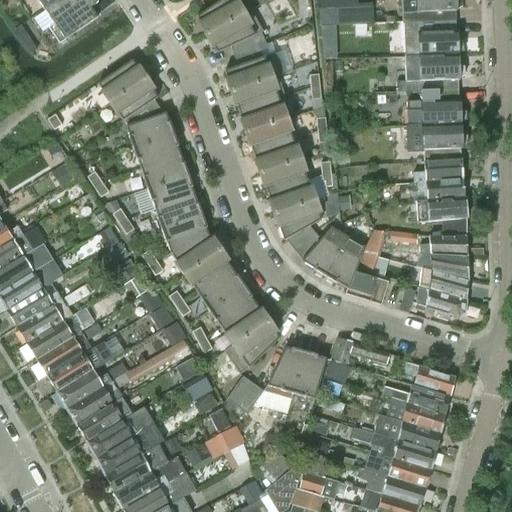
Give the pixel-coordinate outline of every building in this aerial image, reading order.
[(35,0),(42,10),(57,0),(35,0)] [(57,0),(42,10),(52,25),(47,28),(58,44),(96,18),(89,8),(94,5),(96,2),(96,0),(57,0)] [(233,0),(221,0),(195,18),(199,24),(198,25),(200,28),(201,27),(204,33),(203,33),(204,34),(204,35),(204,36),(250,11),(249,10),(242,14),(236,3),(235,4),(233,0)] [(373,10),(372,0),(315,0),(319,27),(320,27),(336,27),(402,24),(402,13),(391,13),(391,9),(373,10)] [(460,7),(459,0),(400,0),(402,13),(402,24),(407,24),(454,23),(453,12),(455,12),(455,10),(460,7)] [(250,11),(204,36),(205,38),(206,37),(207,39),(207,38),(210,44),(209,44),(211,47),(215,54),(229,47),(233,57),(257,48),(265,45),(260,33),(262,33),(250,11)] [(407,24),(408,33),(402,34),(403,59),(456,57),(456,55),(462,52),(461,44),(456,41),(455,32),(454,32),(454,23),(407,24)] [(336,27),(320,27),(323,60),(337,60),(336,27)] [(237,67),(223,72),(226,81),(225,81),(226,84),(227,84),(229,90),(230,91),(229,92),(230,93),(276,77),(276,76),(271,78),(267,67),(266,67),(263,58),(261,58),(257,48),(233,57),(237,67)] [(463,76),(462,68),(457,65),(456,57),(403,59),(404,82),(395,83),(395,94),(418,93),(457,91),(456,81),(457,81),(457,79),(463,76)] [(131,61),(96,85),(101,93),(108,104),(144,79),(143,78),(142,77),(141,77),(138,72),(139,71),(137,69),(136,69),(131,61)] [(317,75),(308,76),(309,88),(318,87),(317,75)] [(276,77),(230,93),(230,95),(231,95),(232,96),(234,102),(233,102),(234,105),(235,105),(237,113),(284,97),(276,77)] [(145,81),(144,79),(108,104),(115,115),(116,114),(121,122),(123,121),(153,101),(156,98),(151,90),(152,90),(150,87),(149,88),(145,83),(144,81),(145,81)] [(318,87),(309,88),(310,101),(319,100),(318,87)] [(457,101),(457,91),(418,93),(418,103),(457,101)] [(284,97),(237,113),(240,122),(241,125),(242,125),(244,130),(244,132),(243,132),(244,134),(285,120),(281,107),(280,108),(277,100),(284,98),(284,97)] [(153,101),(123,121),(126,127),(162,115),(153,101)] [(457,101),(418,103),(404,103),(405,129),(459,127),(459,124),(464,121),(464,113),(458,110),(458,101),(457,101)] [(162,115),(126,127),(125,128),(128,137),(127,137),(131,149),(172,135),(172,133),(171,133),(170,132),(168,126),(169,126),(168,122),(167,123),(164,114),(162,115)] [(54,115),(46,121),(53,131),(61,126),(54,115)] [(314,120),(316,132),(325,131),(324,119),(314,120)] [(285,120),(244,134),(244,136),(245,135),(246,137),(248,143),(247,143),(248,146),(249,146),(252,154),(291,140),(289,132),(285,120)] [(459,127),(405,129),(406,153),(422,152),(459,150),(459,149),(460,149),(460,148),(465,145),(465,137),(459,134),(459,127)] [(325,131),(316,132),(317,144),(326,143),(325,131)] [(173,138),(172,136),(173,136),(172,135),(131,149),(136,161),(139,169),(179,155),(176,147),(177,147),(176,144),(174,144),(172,138),(173,138)] [(291,140),(252,154),(255,162),(254,163),(255,166),(256,165),(258,171),(258,173),(258,175),(299,160),(295,148),(294,148),(291,140)] [(459,150),(422,152),(422,164),(460,162),(459,150)] [(182,163),(179,155),(139,169),(142,177),(141,178),(145,190),(187,175),(186,174),(185,174),(185,172),(184,173),(183,167),(184,166),(182,163)] [(299,160),(258,175),(259,176),(260,176),(260,178),(262,183),(261,184),(262,187),(263,187),(266,195),(306,181),(303,173),(304,173),(299,160)] [(461,180),(460,162),(422,164),(423,174),(411,175),(411,184),(461,180)] [(328,163),(319,164),(320,176),(329,175),(328,163)] [(66,164),(50,173),(60,188),(75,179),(66,164)] [(94,173),(86,178),(93,188),(101,183),(94,173)] [(187,179),(186,177),(187,177),(187,175),(145,190),(150,202),(151,202),(153,210),(193,196),(190,188),(191,188),(190,184),(189,185),(187,179)] [(329,175),(320,176),(322,188),(331,187),(329,175)] [(461,180),(411,184),(408,184),(409,193),(422,193),(422,202),(462,199),(461,180)] [(306,181),(266,195),(269,203),(268,203),(269,207),(270,206),(272,212),(273,214),(272,214),(272,215),(314,201),(309,189),(306,181)] [(101,183),(93,188),(100,198),(107,193),(101,183)] [(196,204),(193,196),(153,210),(156,218),(156,219),(160,230),(201,216),(200,215),(199,213),(197,208),(198,207),(197,204),(196,204)] [(464,239),(462,199),(422,202),(415,202),(416,223),(427,222),(427,239),(441,239),(464,239)] [(314,201),(272,215),(273,217),(274,217),(274,218),(275,218),(277,224),(276,225),(277,228),(278,228),(282,241),(284,241),(293,251),(313,234),(308,227),(320,221),(317,214),(318,213),(314,201)] [(101,207),(91,213),(96,221),(106,215),(101,207)] [(119,209),(111,215),(118,225),(126,220),(119,209)] [(19,231),(37,220),(32,213),(15,223),(19,231)] [(201,216),(160,230),(164,243),(165,243),(169,254),(207,235),(204,229),(205,228),(204,225),(203,225),(201,220),(201,218),(202,218),(201,216)] [(126,220),(118,225),(125,235),(133,230),(126,220)] [(0,225),(0,224),(0,246),(20,235),(15,227),(5,232),(0,225)] [(103,247),(118,241),(112,228),(98,233),(103,247)] [(319,240),(313,234),(293,251),(301,261),(300,263),(312,270),(312,271),(315,272),(321,275),(322,276),(323,277),(345,240),(334,233),(334,234),(328,230),(319,240)] [(384,243),(387,238),(416,242),(417,236),(383,231),(383,234),(373,231),(367,243),(383,247),(384,243)] [(0,268),(29,251),(20,235),(0,246),(0,268)] [(211,241),(207,235),(169,254),(176,264),(175,265),(182,276),(219,251),(218,250),(217,250),(216,249),(212,244),(213,243),(211,240),(211,241)] [(464,239),(441,239),(427,239),(427,247),(418,248),(418,257),(465,258),(464,239)] [(345,240),(323,277),(325,278),(325,277),(326,278),(327,278),(332,281),(331,282),(334,284),(335,283),(346,290),(344,295),(379,306),(386,283),(354,273),(362,251),(356,247),(356,246),(345,240)] [(106,251),(116,267),(129,259),(119,243),(106,251)] [(378,258),(381,251),(383,247),(367,243),(362,254),(378,258)] [(0,291),(39,268),(50,262),(40,245),(29,251),(0,268),(0,291)] [(148,251),(140,256),(147,267),(154,261),(148,251)] [(220,252),(219,251),(182,276),(190,286),(195,293),(230,269),(225,262),(226,262),(224,259),(223,260),(220,255),(220,254),(219,253),(220,252)] [(372,275),(378,258),(362,254),(357,270),(372,275)] [(465,258),(418,257),(418,266),(428,266),(428,272),(467,282),(465,258)] [(138,274),(129,259),(116,267),(125,282),(138,274)] [(0,304),(4,311),(40,289),(60,277),(51,261),(50,262),(39,268),(0,291),(0,304)] [(154,261),(147,267),(154,277),(161,272),(154,261)] [(235,277),(230,269),(195,293),(200,300),(200,301),(207,311),(243,287),(242,285),(241,286),(240,284),(240,285),(237,279),(238,279),(236,276),(235,277)] [(467,282),(428,272),(427,282),(418,279),(417,289),(464,302),(467,282)] [(67,283),(73,292),(85,285),(79,275),(67,283)] [(148,290),(138,275),(122,285),(131,300),(141,294),(148,290)] [(100,276),(90,282),(94,290),(105,283),(100,276)] [(76,300),(91,291),(87,284),(85,285),(73,292),(72,293),(76,300)] [(244,288),(243,287),(207,311),(214,322),(215,321),(220,329),(254,305),(249,298),(250,297),(248,295),(247,295),(244,290),(243,289),(244,288)] [(40,289),(4,311),(14,327),(59,301),(54,293),(45,298),(40,289)] [(404,289),(397,312),(407,315),(414,292),(404,289)] [(464,302),(417,289),(414,305),(436,312),(448,316),(458,319),(463,315),(464,302)] [(175,292),(167,297),(174,307),(182,302),(175,292)] [(76,300),(72,293),(64,297),(69,305),(76,300)] [(137,302),(145,314),(158,306),(150,294),(137,302)] [(59,301),(14,327),(24,344),(60,322),(55,313),(63,308),(59,301)] [(182,302),(174,307),(181,318),(189,312),(182,302)] [(259,312),(254,305),(220,329),(225,336),(224,336),(231,346),(267,322),(266,321),(265,321),(265,320),(264,320),(261,315),(262,315),(260,312),(259,312)] [(154,329),(169,319),(162,307),(147,317),(154,329)] [(76,312),(82,327),(93,322),(87,308),(76,312)] [(448,316),(436,312),(434,318),(446,322),(448,316)] [(60,322),(24,344),(34,360),(79,332),(74,326),(66,331),(60,322)] [(268,324),(267,322),(231,346),(222,352),(238,375),(247,369),(278,339),(274,334),(274,333),(273,330),(272,331),(268,326),(267,324),(268,324)] [(176,323),(161,332),(170,347),(182,340),(185,338),(176,323)] [(80,354),(76,346),(95,334),(90,325),(83,329),(79,332),(34,360),(45,377),(80,354)] [(199,328),(191,333),(196,343),(205,339),(199,328)] [(205,339),(196,343),(202,354),(210,350),(205,339)] [(74,425),(119,399),(120,398),(116,390),(128,382),(130,385),(174,359),(176,363),(190,354),(182,340),(170,347),(136,368),(130,358),(105,373),(111,382),(109,383),(65,410),(74,425)] [(387,358),(382,356),(334,342),(329,361),(346,366),(349,355),(385,366),(387,358)] [(291,349),(290,350),(284,348),(265,387),(279,390),(279,391),(291,395),(303,353),(301,352),(301,353),(299,353),(294,351),(294,350),(291,349)] [(80,354),(45,377),(55,393),(90,372),(84,362),(93,357),(89,350),(80,354)] [(305,353),(303,353),(291,395),(304,398),(304,397),(313,400),(324,360),(315,357),(315,356),(312,355),(312,356),(306,355),(306,354),(304,354),(305,353)] [(191,359),(174,368),(182,383),(199,373),(191,359)] [(448,398),(453,378),(395,360),(392,371),(414,377),(411,387),(448,398)] [(328,364),(323,379),(341,385),(346,371),(328,364)] [(90,372),(55,393),(65,410),(109,383),(104,375),(96,380),(90,372)] [(201,374),(180,386),(190,402),(211,390),(201,374)] [(225,400),(235,407),(251,385),(241,377),(225,400)] [(335,403),(340,385),(325,381),(320,398),(335,403)] [(251,385),(235,407),(246,415),(262,392),(251,385)] [(443,417),(448,398),(411,387),(409,386),(407,394),(395,391),(383,387),(380,397),(385,399),(443,417)] [(198,417),(217,406),(210,395),(192,405),(198,417)] [(85,444),(129,417),(124,409),(119,399),(74,425),(85,444)] [(319,399),(317,407),(340,414),(343,406),(319,399)] [(439,435),(443,417),(385,399),(383,405),(387,406),(384,418),(439,435)] [(229,427),(220,410),(214,413),(200,421),(209,438),(212,436),(229,427)] [(434,453),(439,435),(384,418),(377,416),(372,433),(434,453)] [(95,459),(141,432),(135,423),(134,424),(129,417),(85,444),(95,459)] [(316,418),(312,433),(325,437),(329,422),(316,418)] [(298,437),(307,440),(311,428),(302,425),(298,437)] [(230,428),(229,427),(212,436),(222,454),(241,443),(232,427),(230,428)] [(370,442),(372,432),(355,428),(352,437),(370,442)] [(104,477),(148,451),(144,443),(147,442),(141,432),(95,459),(104,477)] [(430,471),(434,453),(372,433),(369,445),(382,449),(380,456),(430,471)] [(308,441),(305,451),(324,457),(327,447),(308,441)] [(242,445),(241,443),(222,454),(230,470),(247,462),(241,445),(242,445)] [(112,494),(166,463),(157,446),(148,451),(104,477),(112,494)] [(272,481),(290,465),(277,451),(259,467),(272,481)] [(322,477),(326,460),(305,453),(303,459),(300,470),(322,477)] [(424,489),(430,471),(380,456),(378,464),(365,460),(362,470),(424,489)] [(121,511),(185,475),(176,458),(166,463),(112,494),(121,511)] [(283,511),(287,510),(289,505),(292,506),(296,489),(300,472),(300,470),(303,459),(264,487),(256,501),(252,503),(247,506),(239,511),(237,508),(230,511),(283,511)] [(418,507),(424,489),(362,470),(358,469),(355,478),(366,482),(364,490),(418,507)] [(324,479),(300,472),(296,489),(319,496),(324,479)] [(121,511),(159,511),(182,500),(182,498),(194,492),(185,475),(121,511)] [(254,481),(238,490),(247,506),(252,503),(259,492),(254,481)] [(318,511),(322,497),(319,496),(296,489),(292,506),(303,510),(310,511),(318,511)] [(368,511),(416,511),(418,507),(364,490),(358,508),(360,509),(368,511)] [(92,504),(96,511),(108,511),(101,499),(92,504)] [(180,511),(181,511),(187,508),(182,500),(159,511),(180,511)]
